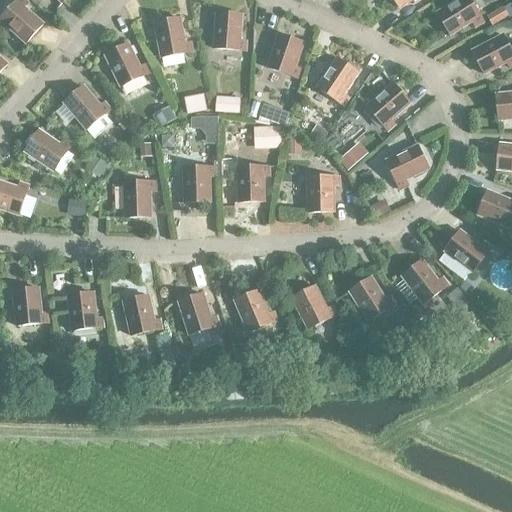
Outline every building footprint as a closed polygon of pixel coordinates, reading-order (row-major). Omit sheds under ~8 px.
[(28,3),(24,0),(17,0),(0,19),(0,20),(26,44),(43,25),(24,8),(28,3)] [(393,0),(400,8),(410,0),(393,0)] [(475,27),(483,21),(469,0),(457,0),(436,13),(450,35),(472,21),(475,27)] [(508,9),(504,12),(503,9),(487,19),(492,29),(509,19),(508,18),(511,16),(508,9)] [(245,51),(246,41),(240,41),(242,15),(216,14),(214,49),(245,51)] [(192,52),(190,43),(184,44),(180,19),(154,24),(161,58),(192,52)] [(267,62),(276,32),(259,27),(251,57),(267,62)] [(279,35),(271,57),(267,68),(297,78),(300,69),(295,67),(303,43),(279,35)] [(472,51),(484,74),(506,62),(509,67),(511,65),(511,52),(503,35),(472,51)] [(105,56),(121,88),(149,74),(145,65),(139,68),(128,45),(105,56)] [(343,106),(348,98),(344,94),(358,73),(337,59),(317,88),(343,106)] [(395,125),(391,120),(410,103),(393,84),(367,107),(388,131),(395,125)] [(64,103),(86,130),(111,110),(104,103),(100,107),(83,87),(64,103)] [(511,92),(496,95),(499,120),(511,118),(511,92)] [(184,98),(187,115),(207,111),(204,94),(184,98)] [(215,113),(240,114),(241,98),(216,97),(215,113)] [(285,127),(289,114),(263,105),(258,118),(285,127)] [(153,116),(159,127),(175,119),(169,107),(153,116)] [(121,115),(114,122),(122,132),(124,130),(136,144),(137,144),(142,139),(121,115)] [(201,117),(198,118),(198,129),(199,129),(206,136),(217,136),(218,118),(201,117)] [(280,127),(260,127),(260,149),(281,148),(280,127)] [(320,144),(326,134),(316,127),(309,137),(320,144)] [(25,152),(54,172),(71,146),(64,140),(60,145),(39,131),(25,152)] [(287,136),(286,154),(301,155),(301,148),(303,148),(304,136),(287,136)] [(139,144),(139,157),(154,157),(154,143),(139,144)] [(511,145),(499,144),(497,170),(511,171),(511,145)] [(406,180),(429,169),(417,146),(386,161),(400,190),(408,185),(406,180)] [(352,149),(340,160),(349,170),(361,160),(352,149)] [(100,176),(106,165),(91,156),(85,168),(100,176)] [(269,167),(237,168),(238,203),(264,202),(263,177),(269,177),(269,167)] [(185,204),(210,203),(209,178),(215,177),(215,168),(183,169),(185,204)] [(333,187),(339,186),(339,177),(307,178),(308,213),(334,212),(333,187)] [(0,209),(19,216),(29,186),(20,183),(18,189),(0,182),(0,209)] [(151,218),(150,192),(156,192),(156,182),(124,183),(125,219),(151,218)] [(510,228),(511,224),(511,198),(511,201),(487,191),(478,215),(510,228)] [(84,218),(86,202),(69,200),(67,216),(84,218)] [(371,208),(376,219),(389,213),(384,202),(371,208)] [(492,248),(484,242),(481,247),(460,231),(445,251),(473,273),(492,248)] [(443,277),(438,281),(422,261),(402,276),(424,304),(449,285),(443,277)] [(369,322),(395,304),(390,296),(385,300),(371,278),(350,292),(369,322)] [(309,330),(337,315),(332,307),(327,309),(315,287),(292,299),(309,330)] [(39,289),(13,292),(17,327),(48,323),(47,314),(41,314),(39,289)] [(249,334),(271,324),(278,321),(274,313),(269,315),(259,291),(235,301),(249,334)] [(68,297),(72,331),(104,328),(102,318),(96,319),(93,293),(68,297)] [(203,295),(179,302),(189,336),(220,326),(217,317),(211,319),(203,295)] [(123,302),(131,336),(162,330),(160,320),(154,322),(148,296),(123,302)] [(56,348),(58,371),(67,370),(65,347),(56,348)] [(58,371),(56,348),(47,349),(49,372),(58,371)] [(362,354),(346,362),(352,374),(368,366),(362,354)] [(229,358),(216,366),(225,380),(230,377),(235,384),(243,379),(238,372),(229,358)] [(299,359),(281,363),(285,378),(303,373),(299,359)]
